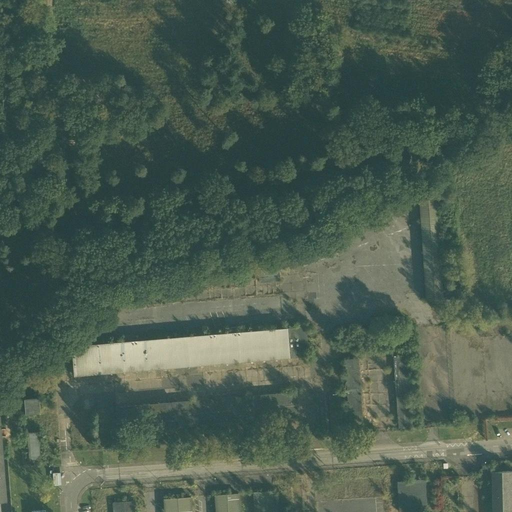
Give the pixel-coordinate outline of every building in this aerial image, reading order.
[(424,200),(428,300),(445,299),(440,199),(424,200)] [(261,271),(262,280),(281,279),(281,269),(261,271)] [(398,427),(412,426),(408,354),(395,355),(398,427)] [(348,386),(361,386),(360,358),(347,358),(348,386)] [(296,393),(176,403),(177,419),(178,426),(298,417),(296,393)] [(44,396),(29,397),(30,413),(45,412),(44,396)] [(176,403),(115,408),(117,424),(177,419),(176,403)] [(38,432),(26,433),(28,460),(40,459),(38,432)] [(511,511),(511,471),(493,472),(494,511),(511,511)] [(420,480),(397,482),(399,511),(404,511),(422,511),(420,480)] [(276,511),(275,491),(254,492),(254,511),(276,511)] [(238,511),(238,493),(215,495),(216,511),(238,511)] [(191,511),(190,497),(164,499),(165,511),(191,511)] [(135,511),(135,501),(114,502),(114,511),(135,511)]
